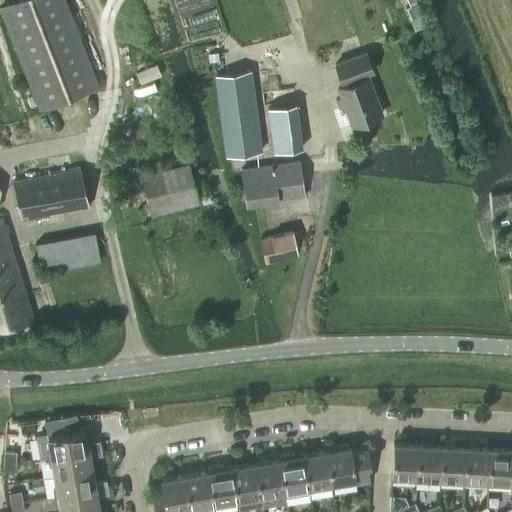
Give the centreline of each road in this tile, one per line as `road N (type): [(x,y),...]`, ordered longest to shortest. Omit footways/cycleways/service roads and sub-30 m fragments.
road 1 (tertiary): [(511,347),(337,345),(0,378)]
road 2 (residential): [(140,511),(132,468),(139,449),(157,441),(323,415),(511,428)]
